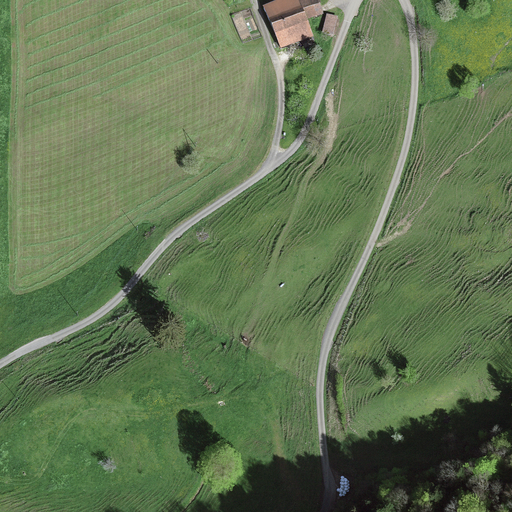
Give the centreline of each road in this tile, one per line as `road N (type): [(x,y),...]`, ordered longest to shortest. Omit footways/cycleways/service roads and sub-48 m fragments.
road 1 (track): [(0,477),(24,480),(45,469),(83,411),(207,402),(236,384),(281,244),(313,165),(330,148),(327,68)]
road 2 (unclassified): [(403,0),(415,63),(411,120),(392,189),(324,349),(322,511)]
road 3 (unclassified): [(0,364),(103,311),(169,238),(289,151),(355,0)]
